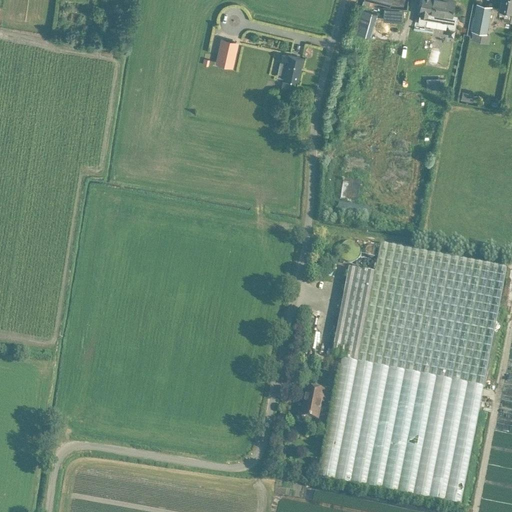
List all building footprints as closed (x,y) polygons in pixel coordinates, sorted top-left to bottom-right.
[(421,0),(418,22),(419,23),(420,24),(423,24),(425,23),(425,24),(426,20),(447,23),(449,27),(455,28),(457,18),(466,20),(469,6),(454,3),(454,0),(421,0)] [(511,0),(500,0),(499,9),(505,10),(503,20),(511,21),(511,0)] [(487,33),(492,6),(476,3),(471,30),(487,33)] [(354,33),(364,36),(370,37),(376,13),(361,9),(354,33)] [(435,54),(444,55),(445,32),(436,32),(435,54)] [(238,42),(221,38),(215,64),(232,68),(238,42)] [(283,78),(298,81),(303,58),(288,55),(288,56),(282,54),(277,76),(283,78)] [(290,92),(292,84),(284,82),(283,90),(290,92)] [(318,479),(328,481),(459,506),(483,387),(484,388),(506,269),(380,245),(374,274),(373,274),(374,271),(368,270),(367,273),(348,269),(331,358),(342,360),(318,479)] [(305,397),(301,418),(317,421),(321,403),(325,403),(327,392),(305,388),(303,397),(305,397)]
